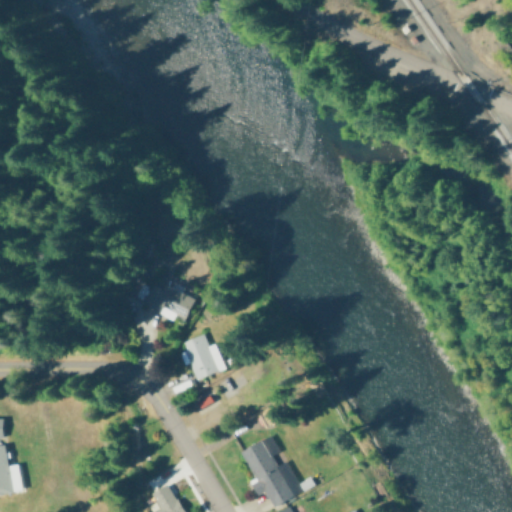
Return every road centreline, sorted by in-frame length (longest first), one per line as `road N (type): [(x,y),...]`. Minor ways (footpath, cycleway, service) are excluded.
road 1 (residential): [(219,511),(142,384),(120,374),(0,372)]
road 2 (residential): [(511,110),(343,36),(282,0)]
